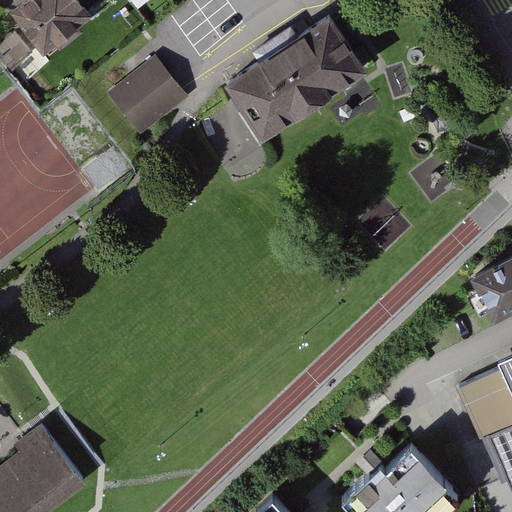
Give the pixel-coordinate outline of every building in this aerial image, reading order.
[(30,0),(21,6),(51,50),(102,16),(97,8),(109,0),(30,0)] [(333,8),(229,73),(264,129),(368,64),(333,8)] [(158,55),(114,91),(148,133),(192,98),(158,55)] [(511,259),(478,274),(498,318),(511,311),(511,259)] [(509,367),(464,387),(486,436),(498,431),(511,462),(511,355),(506,358),(509,367)] [(0,511),(48,511),(92,481),(45,418),(20,436),(27,445),(0,465),(0,511)] [(397,460),(356,493),(371,511),(460,511),(474,501),(428,444),(401,466),(397,460)] [(306,511),(289,491),(263,511),(321,511),(319,509),(315,511),(306,511)]
